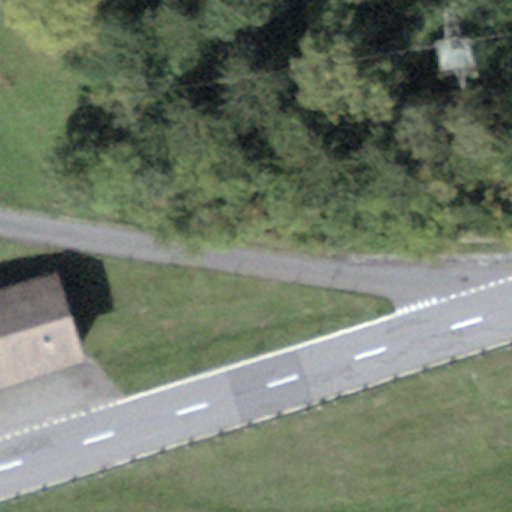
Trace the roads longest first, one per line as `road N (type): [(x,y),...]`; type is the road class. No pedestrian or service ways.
road 1 (primary): [(511,306),(0,467)]
road 2 (unclassified): [(0,222),(374,275),(511,304)]
